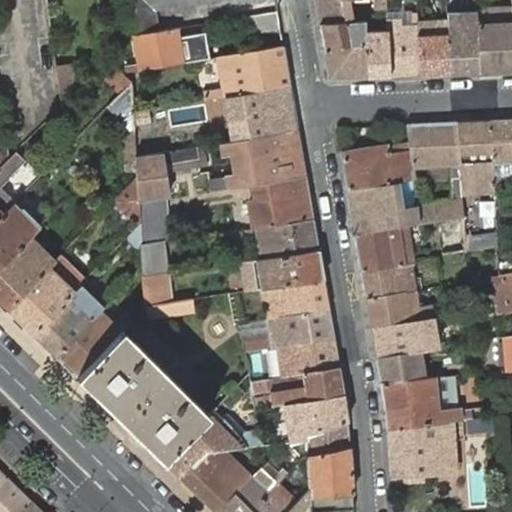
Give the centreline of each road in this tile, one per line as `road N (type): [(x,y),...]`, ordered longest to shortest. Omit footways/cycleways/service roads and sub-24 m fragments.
road 1 (residential): [(312,104),(368,511)]
road 2 (residential): [(511,96),(312,104)]
road 3 (primary): [(116,479),(0,364)]
road 4 (primary): [(0,407),(104,511)]
